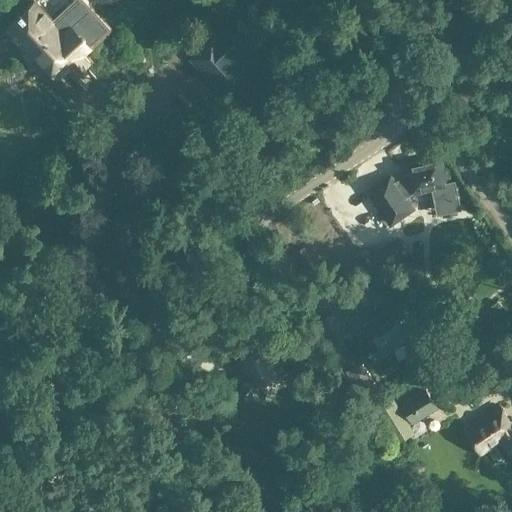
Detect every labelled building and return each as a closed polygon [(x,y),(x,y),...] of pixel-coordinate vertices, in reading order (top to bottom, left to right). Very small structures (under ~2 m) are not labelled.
[(471,0),(441,0),(464,13),(471,0)] [(17,16),(4,28),(23,49),(25,47),(55,79),(66,69),(72,75),(86,62),(81,56),(89,48),(86,45),(101,31),(83,12),(69,25),(60,15),(52,23),(50,21),(33,2),(20,14),(17,10),(14,13),(17,16)] [(200,52),(192,59),(200,68),(202,67),(228,95),(254,72),(250,68),(267,51),(241,24),(218,45),(214,41),(201,54),(200,52)] [(391,178),(369,193),(391,224),(413,209),(405,198),(413,193),(433,189),(436,203),(458,198),(455,182),(445,184),(440,160),(407,167),(409,177),(397,186),(391,178)] [(408,253),(398,238),(381,249),(391,264),(408,253)] [(396,314),(394,311),(392,308),(366,326),(376,340),(364,348),(375,363),(396,349),(392,344),(409,333),(406,328),(412,324),(411,322),(422,314),(411,299),(400,307),(402,310),(396,314)] [(490,322),(505,309),(499,301),(483,314),(490,322)] [(457,321),(463,331),(480,321),(472,307),(461,313),(463,317),(457,321)] [(337,311),(329,317),(317,324),(330,346),(342,338),(350,333),(337,311)] [(491,326),(497,335),(511,326),(504,317),(491,326)] [(342,338),(330,346),(345,369),(352,364),(357,362),(342,338)] [(443,339),(436,344),(435,350),(439,356),(450,349),(443,339)] [(279,373),(266,353),(244,367),(257,387),(279,373)] [(347,370),(369,405),(384,396),(362,361),(347,370)] [(427,371),(433,380),(447,372),(441,363),(427,371)] [(378,409),(380,412),(399,442),(413,434),(408,426),(437,408),(426,391),(397,409),(392,400),(378,409)] [(511,420),(511,421),(510,422),(500,407),(466,429),(482,455),(500,443),(511,460),(511,420)]
